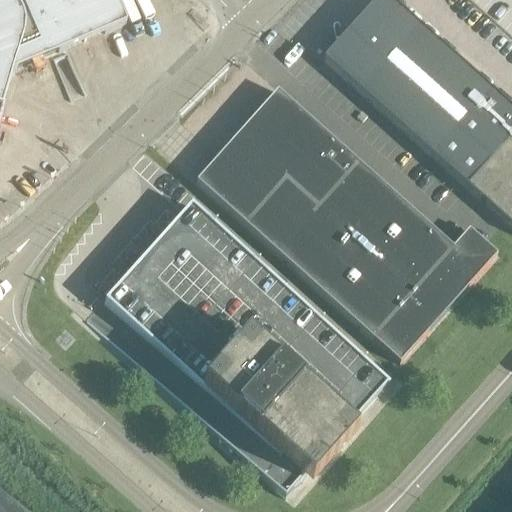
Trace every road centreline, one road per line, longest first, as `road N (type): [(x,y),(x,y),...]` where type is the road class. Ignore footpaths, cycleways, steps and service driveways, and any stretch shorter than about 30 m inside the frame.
road 1 (unclassified): [(243,27),(35,236)]
road 2 (secondary): [(212,511),(0,326)]
road 3 (secondary): [(0,374),(153,511)]
road 4 (secondary): [(511,369),(385,511)]
